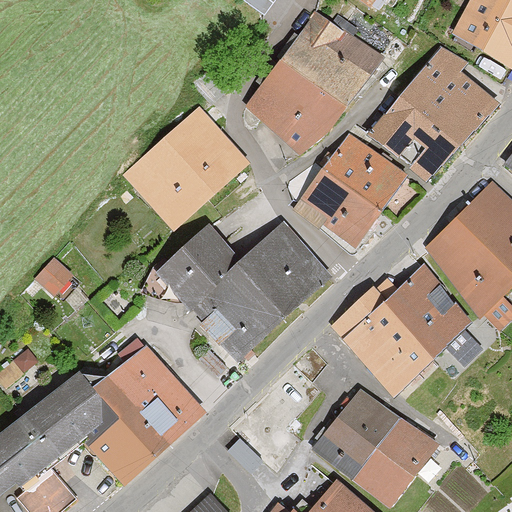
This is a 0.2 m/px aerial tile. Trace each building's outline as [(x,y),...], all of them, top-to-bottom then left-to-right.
[(247,0),(268,15),(278,0),(247,0)] [(374,0),(391,13),(399,0),(374,0)] [(508,77),(511,70),(511,0),(468,0),(445,39),(508,77)] [(341,109),(379,62),(316,12),(278,59),(341,109)] [(456,154),(497,111),(459,79),(467,68),(438,50),(393,102),(456,154)] [(303,157),(341,109),(278,59),(240,107),(303,157)] [(424,191),(456,154),(393,102),(362,139),(424,191)] [(124,179),(170,231),(245,163),(198,112),(124,179)] [(378,218),(407,180),(345,135),(317,173),(378,218)] [(350,257),(378,218),(317,173),(288,212),(350,257)] [(511,286),(511,207),(491,186),(420,254),(478,322),(497,335),(511,320),(511,307),(501,296),(511,286)] [(237,259),(284,316),(328,280),(281,223),(237,259)] [(183,312),(237,259),(204,226),(151,279),(183,312)] [(37,274),(61,298),(81,279),(57,254),(37,274)] [(237,259),(183,312),(236,365),(284,316),(237,259)] [(472,321),(419,267),(388,297),(375,284),(326,331),(391,399),(472,321)] [(32,347),(0,371),(0,375),(8,385),(41,360),(32,347)] [(119,490),(204,413),(143,349),(103,380),(76,375),(112,421),(82,444),(119,490)] [(112,421),(76,375),(0,433),(0,496),(10,488),(28,511),(58,511),(78,498),(53,466),(82,444),(112,421)] [(388,510),(433,445),(354,392),(309,457),(388,510)] [(364,511),(335,484),(307,511),(364,511)] [(224,511),(206,493),(187,511),(224,511)] [(511,511),(511,503),(497,511),(511,511)]
